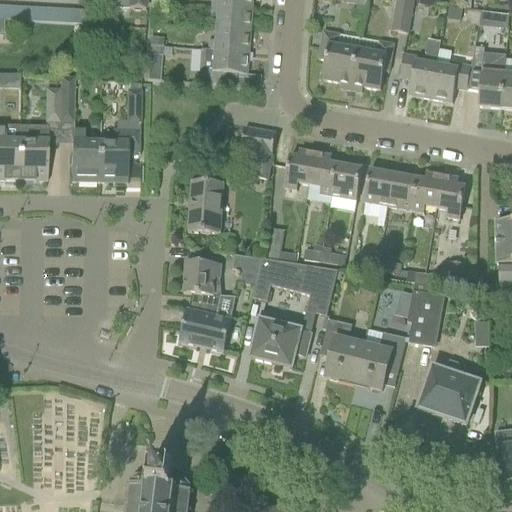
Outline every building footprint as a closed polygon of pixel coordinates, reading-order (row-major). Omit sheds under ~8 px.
[(111,0),(111,10),(131,11),(132,12),(133,13),(139,14),(141,12),(143,12),(144,12),(144,0),(111,0)] [(250,13),(251,0),(216,0),(216,1),(211,1),(211,10),(250,13)] [(368,0),(339,0),(339,4),(367,9),(368,0)] [(407,38),(414,1),(407,0),(394,0),(389,34),(407,38)] [(165,16),(166,6),(152,5),(151,15),(165,16)] [(248,35),(250,13),(211,10),(210,20),(215,20),(214,32),(248,35)] [(448,10),(446,21),(459,23),(461,12),(448,10)] [(0,23),(3,24),(84,28),(85,16),(0,11),(0,23)] [(247,56),(248,35),(214,32),(213,44),(208,44),(207,54),(247,56)] [(340,38),(338,38),(323,35),(318,63),(326,64),(322,83),(340,87),(339,92),(350,94),(358,52),(339,49),(340,38)] [(388,75),(393,46),(377,44),(376,55),(358,52),(350,94),(361,96),(362,91),(380,94),(383,75),(388,75)] [(466,94),(479,96),(478,110),(501,112),(504,76),(505,58),(484,56),(484,51),(474,49),(466,94)] [(247,56),(207,54),(200,53),(198,87),(214,88),(215,76),(245,79),(247,56)] [(424,65),(425,60),(404,56),(399,81),(411,83),(408,99),(430,103),(436,67),(424,65)] [(466,94),(471,69),(450,65),(449,70),(436,67),(430,103),(452,107),(455,91),(466,94)] [(511,113),(511,76),(504,76),(501,112),(511,113)] [(61,92),(60,83),(59,82),(59,95),(46,95),(45,133),(47,133),(59,133),(61,92)] [(72,133),(73,83),(60,83),(61,92),(59,133),(71,133),(72,133)] [(139,160),(140,88),(127,87),(125,124),(116,124),(115,133),(112,133),(111,142),(99,142),(98,186),(126,187),(127,159),(139,160)] [(0,184),(18,185),(19,144),(20,127),(5,127),(0,127),(0,184)] [(267,184),(276,137),(244,131),(240,153),(251,155),(247,181),(267,184)] [(47,133),(45,133),(34,133),(33,144),(19,144),(18,185),(46,185),(47,133)] [(98,146),(84,146),(84,133),(72,133),(71,133),(70,186),(98,186),(99,142),(98,141),(98,146)] [(309,189),(315,157),(299,154),(298,161),(289,159),(283,192),(296,194),(297,187),(309,189)] [(331,160),(326,159),(315,157),(309,189),(320,191),(319,198),(333,201),(339,168),(329,167),(331,160)] [(355,205),(361,172),(339,168),(333,201),(355,205)] [(386,211),(392,178),(369,174),(363,207),(386,211)] [(437,214),(443,180),(426,177),(425,184),(417,182),(411,215),(423,218),(424,211),(437,214)] [(411,215),(417,182),(392,178),(386,211),(411,215)] [(456,189),(458,182),(443,180),(437,214),(447,216),(447,221),(459,223),(465,191),(456,189)] [(219,237),(223,186),(191,184),(187,235),(219,237)] [(511,224),(495,225),(496,268),(498,268),(511,267),(511,224)] [(329,257),(330,252),(323,251),(322,256),(320,266),(336,268),(338,258),(329,257)] [(320,266),(322,256),(304,253),(302,263),(320,266)] [(294,268),(296,258),(282,256),(280,266),(294,268)] [(258,291),(265,264),(234,259),(232,273),(242,274),(239,287),(258,291)] [(376,274),(378,265),(360,262),(359,272),(376,274)] [(337,274),(308,270),(265,264),(258,291),(255,303),(267,305),(271,290),(310,299),(301,334),(283,330),(285,322),(261,316),(250,362),(292,372),(295,359),(304,362),(315,317),(326,320),(337,274)] [(185,265),(183,297),(213,299),(214,281),(219,282),(220,268),(185,265)] [(392,277),(394,267),(378,265),(376,274),(392,277)] [(448,265),(446,283),(461,285),(463,267),(448,265)] [(511,267),(498,268),(499,289),(511,288),(511,267)] [(427,288),(428,278),(407,275),(405,285),(427,288)] [(439,290),(440,280),(428,278),(427,288),(439,290)] [(434,350),(442,300),(412,295),(407,326),(411,327),(408,345),(434,350)] [(217,320),(221,300),(213,299),(183,297),(192,298),(189,313),(187,313),(180,345),(223,355),(230,322),(217,320)] [(349,343),(352,328),(328,323),(321,351),(332,353),(326,380),(353,387),(363,346),(349,343)] [(488,326),(474,326),(475,350),(489,350),(488,326)] [(399,370),(406,341),(368,332),(365,346),(363,346),(353,387),(381,394),(388,367),(399,370)] [(459,372),(457,368),(449,365),(445,367),(443,375),(432,371),(418,413),(466,429),(480,387),(457,379),(459,372)] [(511,435),(494,437),(495,451),(502,450),(507,484),(509,484),(510,490),(511,489),(511,435)] [(171,472),(153,470),(151,467),(148,468),(151,472),(150,482),(147,483),(144,479),(145,477),(144,477),(143,479),(138,478),(137,476),(135,477),(136,479),(132,482),(130,480),(129,482),(130,483),(130,486),(126,486),(125,488),(129,489),(127,504),(124,504),(123,506),(127,507),(126,511),(191,511),(189,511),(190,496),(194,496),(194,494),(190,493),(190,490),(192,490),(192,488),(189,488),(187,484),(188,482),(186,481),(185,483),(180,483),(179,481),(177,481),(177,483),(174,486),(172,485),(173,475),(176,472),(174,469),(171,472)]
